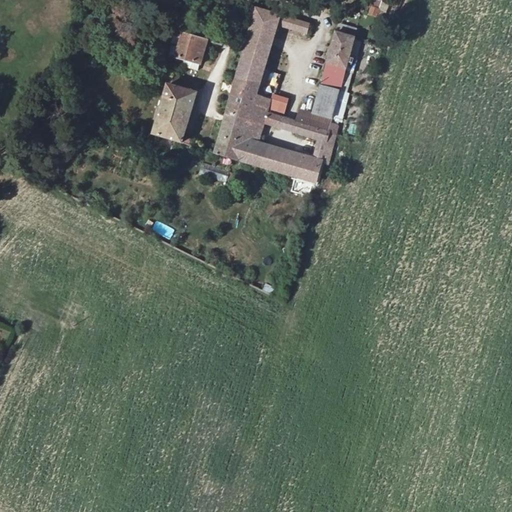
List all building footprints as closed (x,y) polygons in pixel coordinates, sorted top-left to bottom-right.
[(306,29),(308,18),(264,6),(232,111),(252,116),(253,113),(284,121),(287,110),(289,102),(259,94),(280,22),(306,29)] [(308,18),(306,29),(326,34),(328,25),(308,18)] [(327,81),(344,86),(358,33),(342,29),(327,81)] [(186,60),(209,65),(216,43),(193,36),(186,60)] [(179,79),(159,133),(187,142),(206,87),(179,79)] [(301,113),(340,123),(344,110),(304,101),(301,113)] [(340,123),(301,113),(297,127),(324,134),(318,156),(261,142),(264,131),(229,122),(221,151),(262,162),(318,176),(321,165),(329,167),(341,123),(340,123)] [(151,232),(171,239),(175,229),(155,221),(151,232)] [(272,295),(274,287),(264,284),(262,291),(272,295)]
